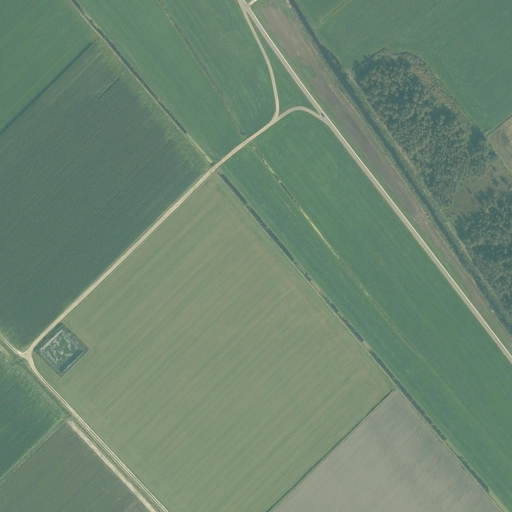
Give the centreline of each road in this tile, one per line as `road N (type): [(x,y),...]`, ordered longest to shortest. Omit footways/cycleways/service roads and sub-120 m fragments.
road 1 (track): [(166,511),(34,370),(29,348),(249,139)]
road 2 (unclassified): [(511,362),(326,120)]
road 3 (unclassified): [(326,120),(240,0)]
road 4 (unclassified): [(270,123),(273,81),(240,0)]
